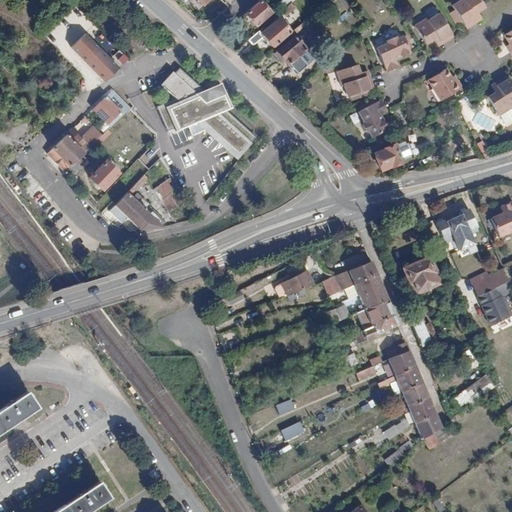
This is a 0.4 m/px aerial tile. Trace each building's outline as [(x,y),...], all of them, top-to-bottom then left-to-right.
[(259,0),(244,14),(245,15),(243,16),(243,19),(246,23),(249,23),(251,22),(255,27),(270,13),(266,9),(269,7),(265,3),(263,4),(259,0)] [(281,0),(276,5),(281,12),(282,11),(292,2),(294,0),(281,0)] [(460,0),(451,6),(462,24),(465,28),(477,21),(473,14),(477,12),(484,7),(479,0),(460,0)] [(292,2),(282,11),(287,16),(297,7),(292,2)] [(428,20),(438,14),(436,11),(426,17),(428,20)] [(428,20),(426,17),(413,26),(424,44),(432,40),(436,37),(440,43),(451,37),(449,33),(438,14),(428,20)] [(301,24),(304,27),(306,30),(313,23),(308,17),(301,24)] [(263,37),(273,48),(291,32),(285,26),(287,24),(282,18),(279,20),(278,19),(261,34),(259,31),(248,40),(253,45),(263,37)] [(301,24),(291,32),(294,36),(304,27),(301,24)] [(84,34),(70,47),(104,82),(118,69),(111,62),(95,45),(84,34)] [(301,35),(297,39),(301,45),(306,41),(301,35)] [(306,50),(301,45),(297,39),(294,36),(276,51),(288,65),(306,50)] [(375,48),(384,72),(396,67),(393,59),(392,56),(397,54),(398,57),(408,53),(401,37),(396,39),(392,37),(387,39),(386,43),(375,48)] [(436,37),(432,40),(436,46),(440,43),(436,37)] [(335,72),(339,86),(342,85),(346,97),(371,89),(367,75),(359,78),(358,73),(355,65),(335,72)] [(213,99),(178,68),(163,87),(176,98),(156,107),(166,131),(175,126),(177,130),(175,131),(175,132),(200,119),(239,156),(255,137),(226,111),(232,109),(232,107),(230,108),(224,94),(213,99)] [(453,81),(450,75),(449,76),(443,68),(425,79),(438,99),(460,86),(456,79),(453,81)] [(500,88),(496,91),(488,96),(499,114),(511,107),(510,104),(511,102),(511,85),(505,75),(495,82),(500,88)] [(500,88),(495,82),(491,84),(496,91),(500,88)] [(100,136),(107,129),(129,109),(111,90),(83,118),(95,130),(100,136)] [(464,98),(459,102),(465,109),(462,111),(467,118),(475,112),(464,98)] [(375,116),(378,114),(384,111),(378,99),(355,111),(360,122),(360,126),(362,131),(366,132),(369,138),(385,129),(380,118),(377,120),(375,116)] [(511,107),(499,114),(504,123),(506,123),(511,119),(511,107)] [(98,137),(101,140),(102,141),(110,133),(107,129),(100,136),(98,137)] [(81,143),(87,149),(98,137),(100,136),(95,130),(81,143)] [(52,150),(67,167),(80,155),(87,149),(81,143),(76,136),(70,141),(64,136),(50,149),(52,150)] [(82,158),(101,140),(98,137),(87,149),(80,155),(82,158)] [(384,150),(374,154),(381,170),(391,165),(391,166),(402,162),(401,159),(407,156),(402,143),(394,146),(394,145),(384,149),(384,150)] [(44,155),(45,156),(61,173),(66,168),(67,167),(52,150),(50,149),(44,155)] [(80,155),(67,167),(66,168),(74,177),(88,164),(82,158),(80,155)] [(116,174),(104,161),(88,178),(101,190),(116,174)] [(181,193),(165,171),(147,183),(163,205),(181,193)] [(143,175),(113,205),(126,217),(140,230),(162,226),(159,223),(163,219),(151,208),(147,212),(143,208),(147,204),(136,193),(132,198),(129,195),(136,190),(147,179),(143,175)] [(490,219),(498,238),(511,231),(511,202),(500,208),(503,214),(490,219)] [(120,223),(126,217),(113,205),(107,211),(120,223)] [(198,218),(209,216),(204,207),(193,211),(198,218)] [(465,228),(467,231),(475,227),(474,224),(475,223),(468,209),(459,213),(459,215),(446,221),(445,220),(436,224),(442,239),(451,235),(465,228)] [(368,221),(370,226),(372,230),(379,226),(376,218),(368,221)] [(473,245),(467,231),(465,228),(451,235),(459,251),(473,245)] [(427,258),(403,269),(409,283),(410,283),(413,291),(416,292),(435,284),(436,281),(433,274),(433,271),(427,258)] [(376,276),(371,264),(370,264),(368,263),(367,262),(363,263),(363,265),(363,267),(358,269),(356,267),(354,267),(350,269),(349,270),(350,272),(334,279),(332,278),(321,282),(327,298),(330,297),(328,293),(331,292),(333,295),(353,286),(376,276)] [(503,269),(484,279),(490,291),(491,290),(504,284),(509,281),(503,269)] [(273,286),(278,299),(285,296),(312,286),(306,270),(295,274),(293,271),(288,273),(289,277),(279,281),(280,281),(274,284),(273,286)] [(376,276),(353,286),(358,296),(380,286),(376,276)] [(484,279),(478,282),(484,294),(490,291),(484,279)] [(484,294),(478,282),(471,285),(477,297),(484,294)] [(507,291),(504,284),(491,290),(494,297),(507,291)] [(359,313),(386,301),(380,286),(358,296),(362,305),(356,307),(359,313)] [(224,298),(227,304),(240,298),(237,292),(224,298)] [(511,314),(511,301),(511,299),(506,301),(503,295),(481,307),(489,325),(511,315),(511,314)] [(353,298),(356,307),(362,305),(358,296),(353,298)] [(393,316),(386,301),(359,313),(365,330),(371,328),(370,326),(393,316)] [(339,308),(333,310),(338,322),(348,317),(344,308),(342,307),(339,308)] [(338,322),(333,310),(320,316),(325,328),(338,322)] [(416,314),(408,317),(421,347),(422,351),(426,349),(424,345),(431,342),(428,335),(432,334),(433,331),(430,324),(428,323),(424,325),(420,316),(416,314)] [(371,328),(365,330),(353,335),(357,345),(377,336),(377,334),(397,325),(393,316),(370,326),(371,328)] [(398,356),(407,352),(404,344),(395,347),(398,356)] [(398,356),(395,347),(385,351),(389,360),(398,356)] [(394,376),(414,367),(407,352),(398,356),(389,360),(382,362),(371,367),(363,370),(360,371),(355,373),(358,380),(385,368),(384,367),(389,365),(394,376)] [(357,364),(353,355),(345,358),(349,367),(357,364)] [(236,357),(230,359),(233,367),(239,365),(236,357)] [(369,362),(371,367),(382,362),(379,358),(369,362)] [(361,365),(363,370),(371,367),(369,362),(361,365)] [(394,376),(401,393),(420,383),(414,367),(394,376)] [(381,382),(387,380),(385,376),(379,379),(379,380),(377,381),(378,384),(381,382)] [(451,401),(459,412),(485,393),(493,387),(483,376),(451,401)] [(420,383),(401,393),(393,397),(388,400),(389,403),(402,396),(407,409),(426,398),(420,383)] [(26,395),(0,412),(0,435),(37,411),(26,395)] [(433,413),(426,398),(407,409),(414,425),(433,413)] [(277,415),(291,410),(287,400),(274,405),(277,415)] [(395,417),(401,413),(399,410),(393,413),(393,414),(391,415),(392,418),(395,417)] [(433,413),(414,425),(420,439),(422,442),(433,434),(439,429),(433,413)] [(388,442),(409,428),(405,422),(395,428),(393,427),(383,434),(388,442)] [(293,424),(279,431),(284,441),(298,434),(293,424)] [(440,443),(433,434),(422,442),(416,446),(413,449),(420,458),(440,443)] [(120,442),(105,452),(132,494),(147,485),(120,442)] [(410,452),(413,449),(408,443),(398,450),(403,457),(410,452)] [(389,468),(401,459),(396,453),(385,461),(389,468)] [(126,500),(132,497),(126,483),(119,486),(126,500)] [(89,511),(110,498),(100,484),(56,511),(89,511)] [(118,503),(123,501),(116,490),(111,492),(118,503)] [(438,501),(433,504),(438,511),(440,511),(444,510),(438,501)]
